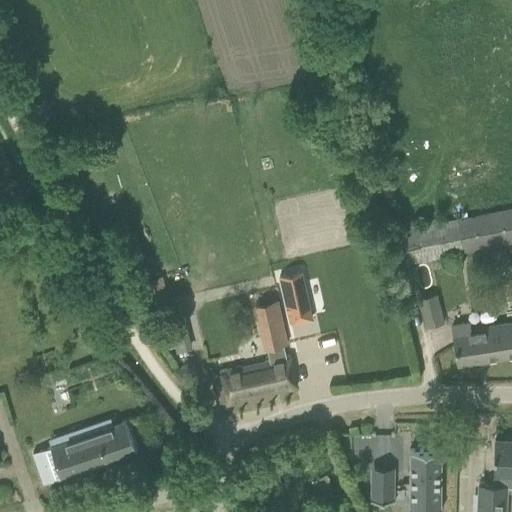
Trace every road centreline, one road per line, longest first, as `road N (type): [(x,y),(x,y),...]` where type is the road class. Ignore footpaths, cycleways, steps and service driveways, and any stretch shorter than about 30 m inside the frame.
road 1 (unclassified): [(231,443),(174,396),(108,302),(0,94)]
road 2 (unclassified): [(231,443),(247,431),(347,403),(511,395)]
